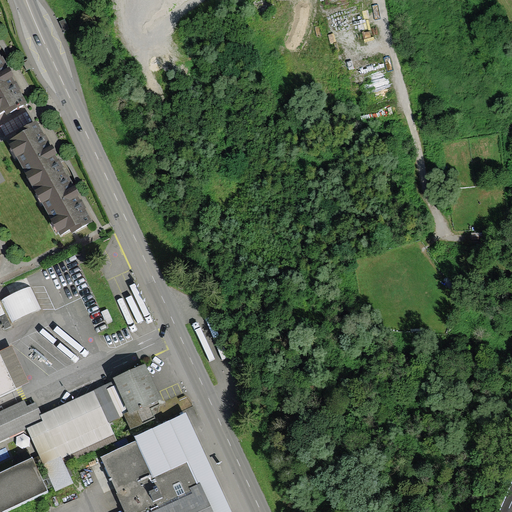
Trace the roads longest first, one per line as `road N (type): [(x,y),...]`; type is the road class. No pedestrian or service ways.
road 1 (primary): [(260,511),(25,0)]
road 2 (track): [(378,0),(447,236)]
